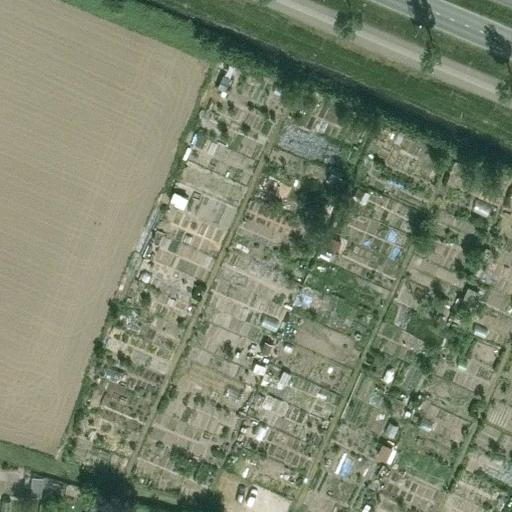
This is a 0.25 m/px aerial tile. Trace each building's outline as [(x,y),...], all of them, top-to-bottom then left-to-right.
[(222,74),(217,87),(225,90),(230,78),(222,74)] [(238,204),(242,186),(215,181),(212,199),(238,204)] [(174,191),(169,201),(183,208),(188,197),(174,191)] [(199,198),(185,237),(212,247),(227,208),(199,198)] [(340,239),(359,248),(369,229),(350,220),(340,239)] [(408,250),(411,239),(390,233),(387,244),(408,250)] [(414,257),(440,269),(449,250),(423,237),(414,257)] [(468,286),(461,299),(472,305),(479,291),(468,286)] [(283,370),(278,381),(285,384),(290,374),(283,370)] [(426,384),(422,393),(430,396),(434,387),(426,384)] [(271,405),(299,415),(306,397),(278,387),(271,405)] [(289,435),(306,441),(314,422),(296,415),(289,435)] [(382,447),(376,462),(393,468),(399,454),(382,447)] [(68,501),(73,487),(61,483),(56,497),(68,501)] [(492,499),(487,509),(492,511),(497,511),(501,503),(492,499)]
